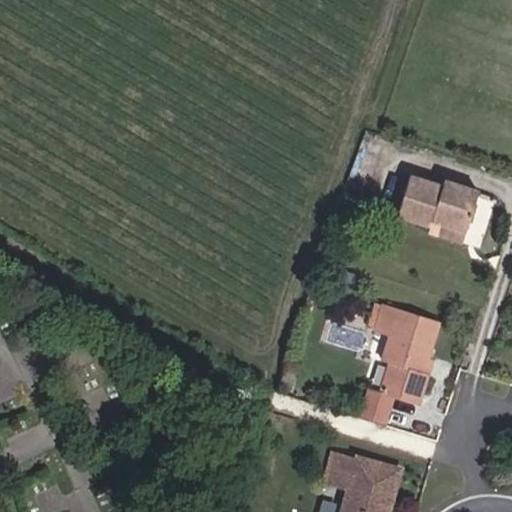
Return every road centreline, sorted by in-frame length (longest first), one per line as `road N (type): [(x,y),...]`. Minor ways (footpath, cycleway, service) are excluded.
road 1 (track): [(0,223),(210,348),(211,376)]
road 2 (residential): [(511,407),(483,408),(473,419),(482,504)]
